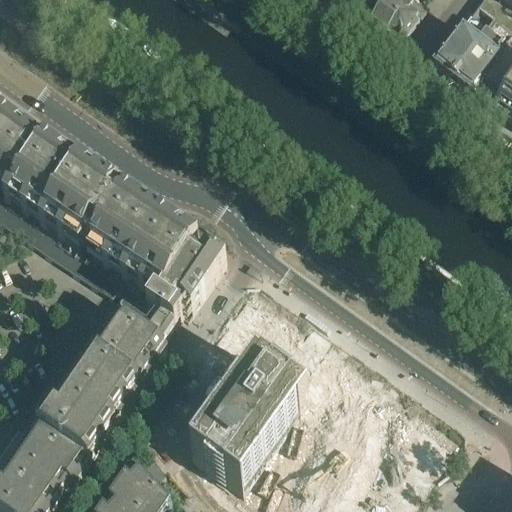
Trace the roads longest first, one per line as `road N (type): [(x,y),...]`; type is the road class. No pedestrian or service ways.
road 1 (residential): [(258,253),(511,438)]
road 2 (residential): [(511,398),(274,231)]
road 3 (residential): [(0,74),(161,183),(214,205)]
road 4 (residential): [(399,82),(283,0)]
road 5 (residential): [(511,163),(399,82)]
road 6 (residential): [(186,356),(258,253)]
